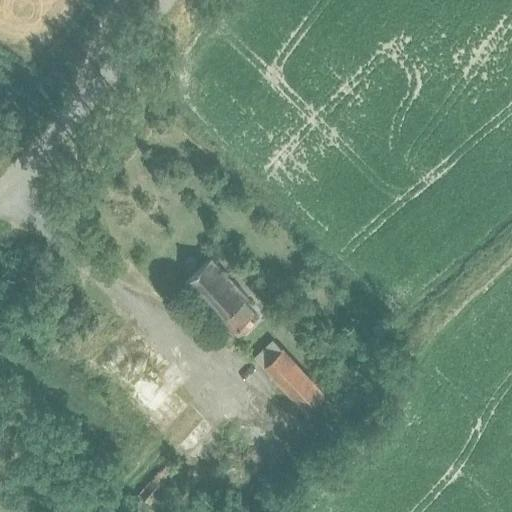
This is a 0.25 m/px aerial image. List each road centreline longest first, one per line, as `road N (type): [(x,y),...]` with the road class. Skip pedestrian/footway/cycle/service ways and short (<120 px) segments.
road 1 (track): [(511,251),(311,430),(256,420)]
road 2 (unclassified): [(0,178),(161,0)]
